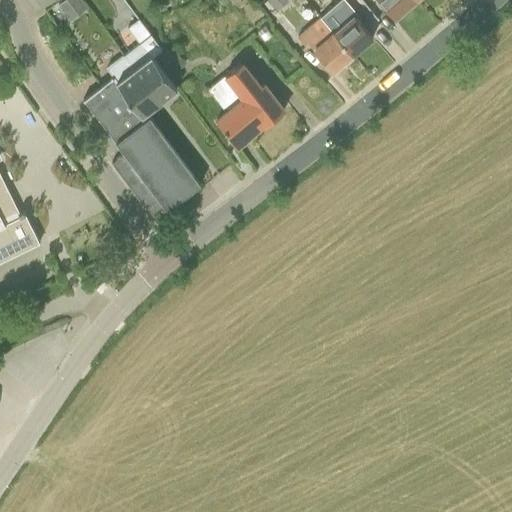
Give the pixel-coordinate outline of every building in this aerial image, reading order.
[(48,0),(29,0),(36,9),(48,0)] [(80,0),(64,0),(58,4),(70,20),(86,8),(80,0)] [(287,0),(269,0),(277,9),(287,0)] [(350,4),(345,0),(337,0),(329,7),(342,22),(333,30),(353,53),(372,36),(346,8),(350,4)] [(414,0),(381,0),(396,16),(414,0)] [(333,71),(353,53),(333,30),(319,16),(309,23),(296,35),(305,45),(308,43),(333,71)] [(176,88),(168,77),(155,59),(141,41),(123,54),(159,101),(165,97),(165,96),(176,88)] [(155,59),(168,77),(182,66),(169,49),(155,59)] [(159,101),(123,54),(107,67),(112,75),(111,76),(142,114),(143,113),(153,105),(159,101)] [(244,62),(227,76),(225,74),(208,88),(229,115),(218,123),(221,128),(225,125),(238,143),(263,123),(264,125),(284,109),(265,83),(262,85),(244,62)] [(117,142),(124,152),(112,161),(146,206),(147,205),(153,213),(165,204),(167,208),(201,182),(150,115),(146,117),(143,113),(142,114),(111,76),(110,77),(110,78),(100,85),(84,97),(82,98),(84,100),(85,100),(87,103),(86,104),(86,105),(88,104),(93,110),(91,111),(92,112),(93,111),(115,139),(114,140),(116,142),(117,142)] [(9,191),(0,172),(0,260),(39,241),(23,209),(19,212),(12,198),(9,191)]
